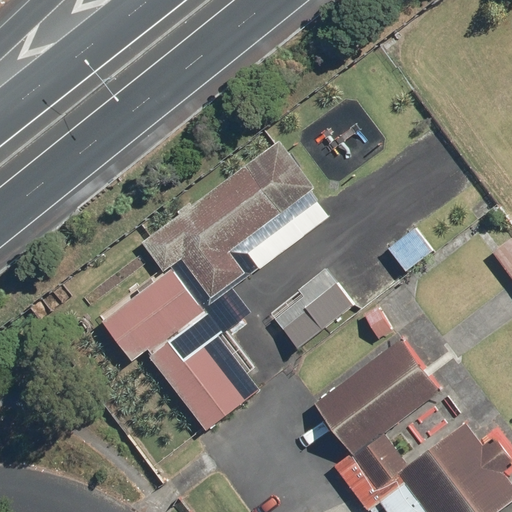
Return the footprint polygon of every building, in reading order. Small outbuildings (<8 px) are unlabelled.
[(322,186),(286,138),(146,240),(169,270),(178,264),(188,257),(217,296),(250,272),(234,251),(317,190),(322,186)] [(324,201),(317,190),(234,251),(250,272),(217,296),(188,257),(178,264),(178,265),(214,313),(179,338),(193,356),(222,333),(253,372),(260,366),(233,330),(257,309),(239,286),(265,266),(255,251),(324,201)] [(511,214),(507,206),(483,223),(511,264),(511,214)] [(392,243),(411,270),(439,249),(419,223),(392,243)] [(214,313),(178,265),(108,318),(139,360),(156,347),(160,353),(179,338),(214,313)] [(281,317),(289,326),(343,282),(331,267),(305,289),(310,294),(281,317)] [(361,303),(343,282),(289,326),(307,347),(361,303)] [(253,372),(222,333),(193,356),(179,338),(160,353),(158,356),(214,428),(265,388),(253,372)] [(447,384),(411,335),(324,400),(361,449),(447,384)] [(489,444),(473,423),(406,472),(435,511),(502,511),(511,505),(511,472),(511,471),(511,447),(502,434),(489,444)]
